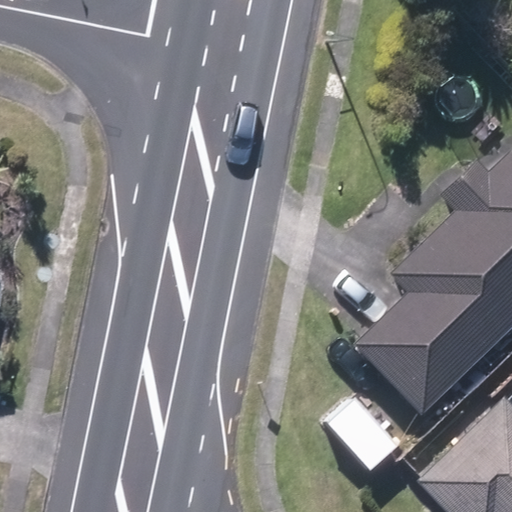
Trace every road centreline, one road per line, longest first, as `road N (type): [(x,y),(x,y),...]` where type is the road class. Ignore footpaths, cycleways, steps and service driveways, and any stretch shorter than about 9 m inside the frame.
road 1 (secondary): [(133,511),(197,186),(208,51)]
road 2 (residential): [(208,51),(0,3)]
